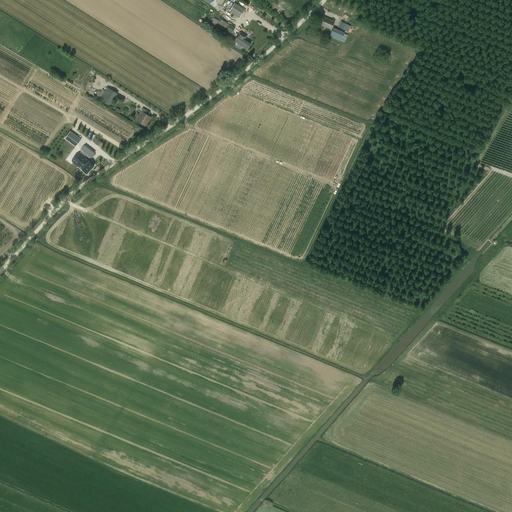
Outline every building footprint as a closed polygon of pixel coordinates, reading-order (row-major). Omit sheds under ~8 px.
[(245,9),(235,3),(229,12),(239,18),(245,9)] [(323,17),(320,25),(331,29),(334,22),(323,17)] [(223,29),(224,29),(227,24),(226,23),(227,23),(222,19),(220,21),(215,18),(212,23),(217,26),(216,28),(216,29),(215,31),(214,31),(219,34),(221,31),(221,32),(223,29)] [(346,24),(341,21),(338,27),(343,29),(348,32),(351,26),(346,24)] [(224,29),(220,34),(228,39),(235,28),(230,25),(227,23),(227,24),(224,29)] [(333,28),(329,36),(341,41),(344,43),(348,36),(344,34),(345,33),(333,28)] [(240,32),(236,37),(249,46),(251,43),(246,39),(247,36),(240,32)] [(234,41),(231,39),(229,43),(239,49),(240,46),(247,50),(249,46),(236,37),(234,41)] [(105,91),(103,89),(100,94),(97,93),(95,97),(100,100),(100,101),(110,107),(118,94),(107,88),(105,91)] [(139,115),(138,114),(135,119),(145,126),(148,120),(149,121),(151,117),(148,116),(150,113),(143,108),(139,115)] [(71,131),(65,138),(76,146),(81,139),(71,131)] [(96,138),(95,138),(93,141),(93,142),(97,145),(100,147),(103,144),(100,141),(96,138)] [(80,151),(86,155),(87,154),(92,158),(96,153),(86,145),(80,151)] [(89,161),(78,152),(71,161),(82,169),(87,174),(94,166),(89,161)]
